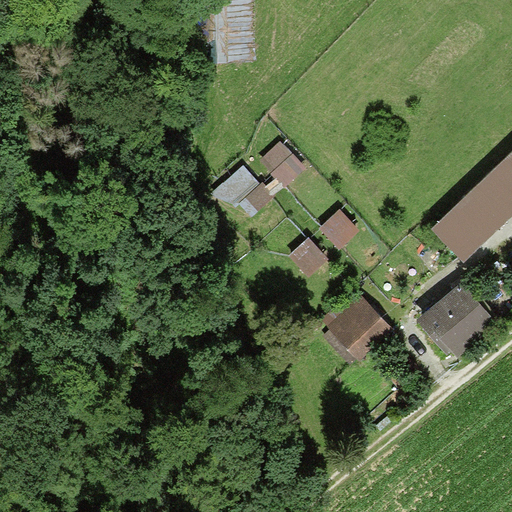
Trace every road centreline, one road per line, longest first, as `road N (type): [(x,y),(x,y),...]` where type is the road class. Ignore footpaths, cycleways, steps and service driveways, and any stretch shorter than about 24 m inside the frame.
road 1 (track): [(511,339),(290,510)]
road 2 (track): [(511,227),(426,287),(407,315),(449,388)]
